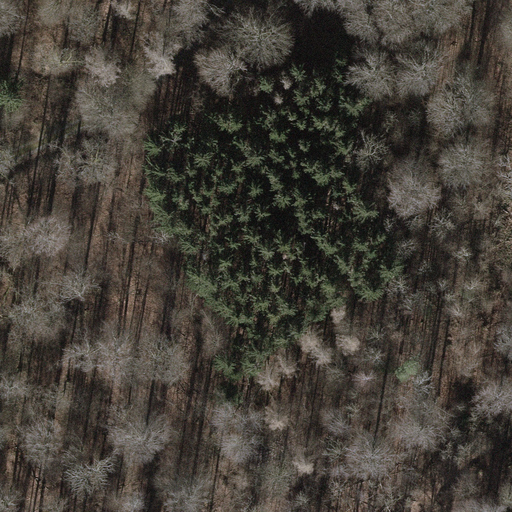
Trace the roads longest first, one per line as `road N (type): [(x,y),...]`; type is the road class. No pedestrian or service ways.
road 1 (track): [(473,16),(491,90),(459,175),(366,325),(334,439),(283,511)]
road 2 (track): [(121,103),(247,53),(381,19),(511,14)]
road 3 (track): [(0,161),(121,103),(225,0)]
road 4 (track): [(511,439),(454,464),(418,511)]
